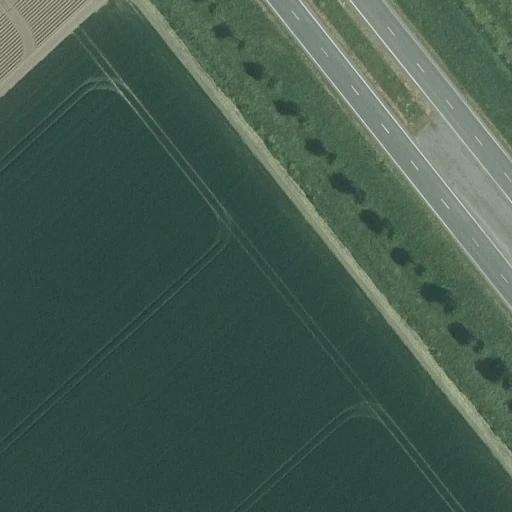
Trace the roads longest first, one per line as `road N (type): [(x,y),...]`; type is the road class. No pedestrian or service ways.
road 1 (trunk): [(281,0),(511,290)]
road 2 (trunk): [(511,184),(365,0)]
